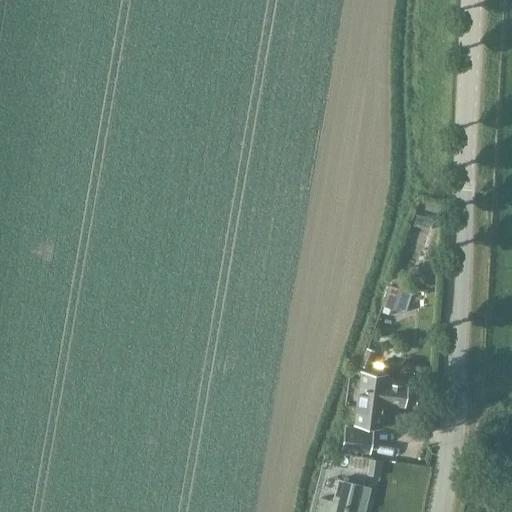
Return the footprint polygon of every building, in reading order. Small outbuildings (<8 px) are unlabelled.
[(380,304),(394,308),(400,290),(387,286),(380,304)] [(367,365),(373,349),(367,347),(361,362),(367,365)] [(387,373),(386,373),(387,365),(373,364),(373,371),(359,369),(353,422),(380,426),(383,402),(403,405),(406,381),(386,378),(387,373)] [(343,427),(340,448),(368,452),(371,430),(343,427)] [(362,469),(364,453),(352,451),(349,468),(362,469)] [(370,458),(367,474),(379,476),(381,460),(370,458)] [(363,511),(369,486),(337,478),(331,501),(330,501),(331,499),(318,497),(314,511),(357,511),(358,510),(363,511)]
